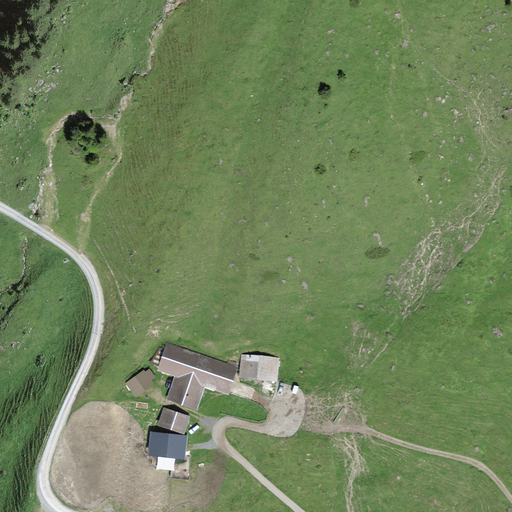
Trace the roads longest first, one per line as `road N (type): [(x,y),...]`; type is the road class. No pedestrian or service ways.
road 1 (track): [(65,511),(47,496),(43,469),(92,346),(97,299),(78,258),(0,207)]
road 2 (track): [(314,432),(473,460),(511,503)]
road 3 (track): [(299,511),(218,438),(225,423),(266,429),(276,420)]
